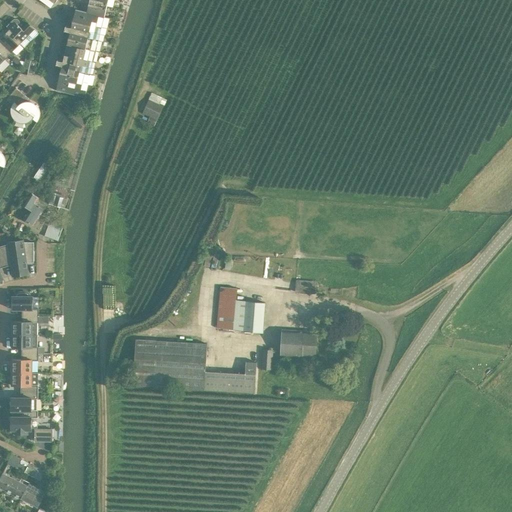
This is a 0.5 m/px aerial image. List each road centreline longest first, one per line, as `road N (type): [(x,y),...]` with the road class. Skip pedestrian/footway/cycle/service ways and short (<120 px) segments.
road 1 (track): [(103,511),(101,227),(145,88)]
road 2 (tertiary): [(321,511),(432,328),(511,228)]
